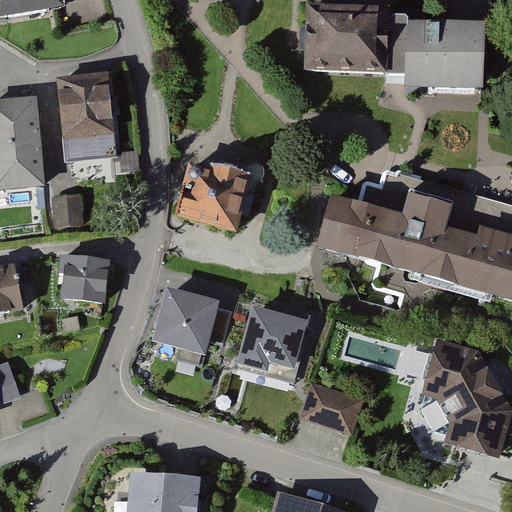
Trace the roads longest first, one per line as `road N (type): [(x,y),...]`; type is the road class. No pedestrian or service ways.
road 1 (residential): [(88,426),(207,438),(376,482)]
road 2 (residential): [(123,0),(152,166),(144,244)]
road 3 (residential): [(144,244),(129,328),(88,426)]
road 4 (residential): [(144,244),(46,252),(0,265)]
